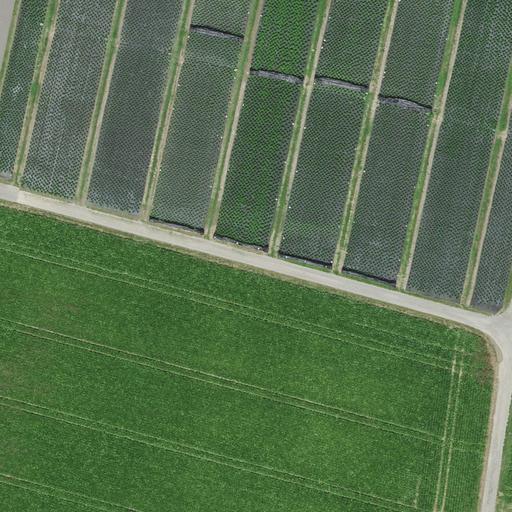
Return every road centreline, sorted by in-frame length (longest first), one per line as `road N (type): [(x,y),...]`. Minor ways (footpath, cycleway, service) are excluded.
road 1 (track): [(509,333),(0,190)]
road 2 (track): [(485,511),(509,333)]
